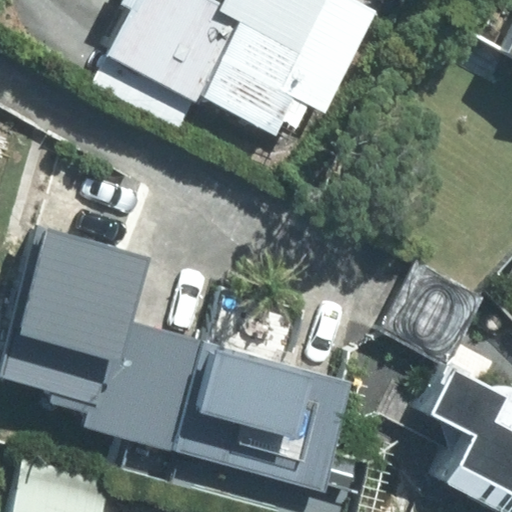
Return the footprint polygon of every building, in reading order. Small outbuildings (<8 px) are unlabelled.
[(123,0),(83,78),(170,123),(184,96),(256,134),(281,86),(317,104),(364,15),(335,0),(123,0)] [(511,9),(493,0),(478,0),(458,40),(511,67),(511,9)] [(24,223),(0,310),(0,380),(66,399),(60,421),(316,491),(330,438),(279,424),(295,366),(116,316),(133,253),(24,223)] [(457,418),(431,463),(511,508),(511,383),(439,342),(411,391),(457,418)] [(0,511),(88,511),(103,465),(9,438),(0,468),(0,511)]
